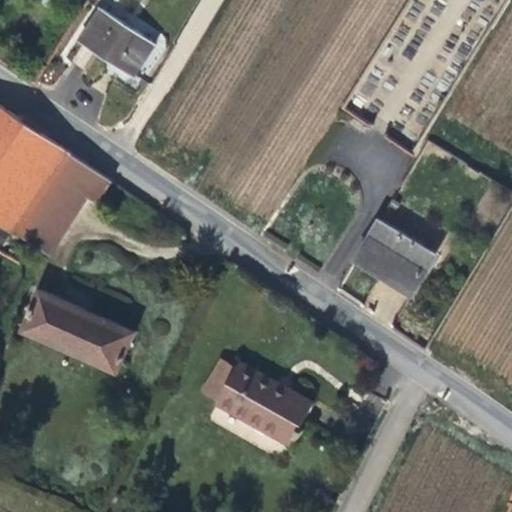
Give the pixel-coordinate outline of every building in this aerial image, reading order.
[(133,75),(156,42),(104,6),(81,40),(108,58),(133,75)] [(22,235),(74,155),(11,112),(0,104),(0,224),(20,238),(22,235)] [(363,125),(354,119),(351,124),(360,130),(363,125)] [(51,254),(87,196),(99,203),(113,181),(74,155),(22,235),(51,254)] [(436,254),(380,220),(356,260),(382,276),(384,273),(390,276),(414,291),(436,254)] [(137,331),(41,290),(23,331),(119,373),(122,367),(123,368),(124,369),(125,369),(127,369),(128,368),(129,367),(130,366),(130,364),(130,362),(129,361),(128,360),(127,359),(126,359),(131,347),(137,331)] [(308,417),(315,405),(241,363),(238,368),(224,359),(205,392),(220,400),(218,402),(293,444),(296,438),(299,439),(305,429),(302,427),(308,417)]
